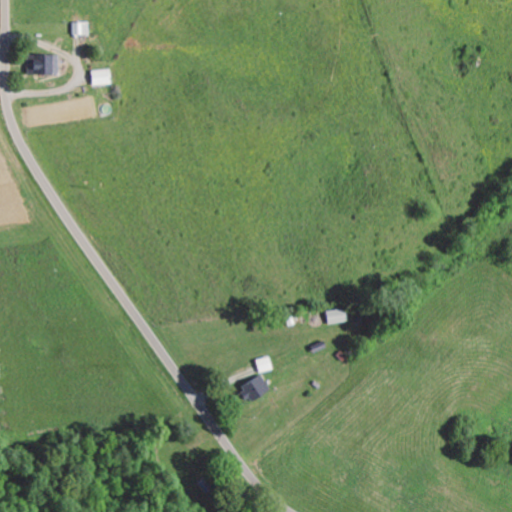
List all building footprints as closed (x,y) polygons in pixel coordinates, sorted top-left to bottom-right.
[(75,33),(91,33),(90,20),(74,21),(75,33)] [(29,73),(60,73),(60,53),(28,53),(29,73)] [(94,84),(112,83),(111,68),(93,69),(94,84)] [(349,321),(348,307),(328,309),(330,322),(349,321)] [(258,359),(261,372),(274,368),(271,356),(258,359)] [(249,401),(271,389),(263,374),(241,386),(249,401)]
